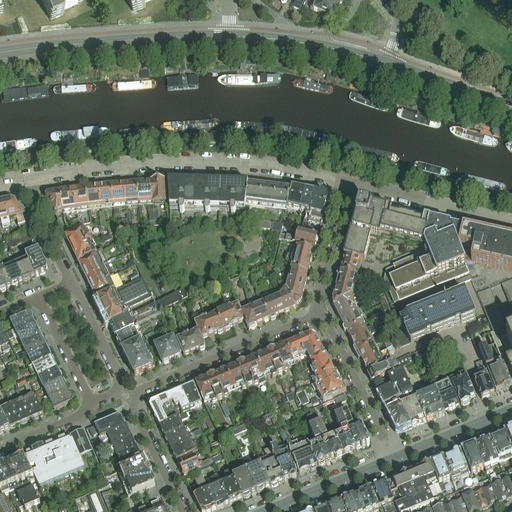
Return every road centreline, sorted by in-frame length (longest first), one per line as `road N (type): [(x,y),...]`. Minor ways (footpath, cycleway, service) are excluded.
road 1 (residential): [(182,511),(136,415),(135,395),(319,313)]
road 2 (residential): [(21,178),(191,164),(253,165),(346,182)]
road 3 (tertiary): [(228,36),(0,52)]
road 4 (residential): [(346,182),(511,225)]
road 5 (residential): [(319,313),(390,460)]
road 6 (tertiary): [(387,64),(321,46),(228,36)]
road 7 (residential): [(90,405),(122,382),(72,282)]
road 8 (residential): [(346,182),(319,313)]
road 9 (tertiary): [(268,511),(390,460)]
road 10 (tertiary): [(511,107),(387,64)]
road 11 (tertiary): [(390,460),(511,410)]
